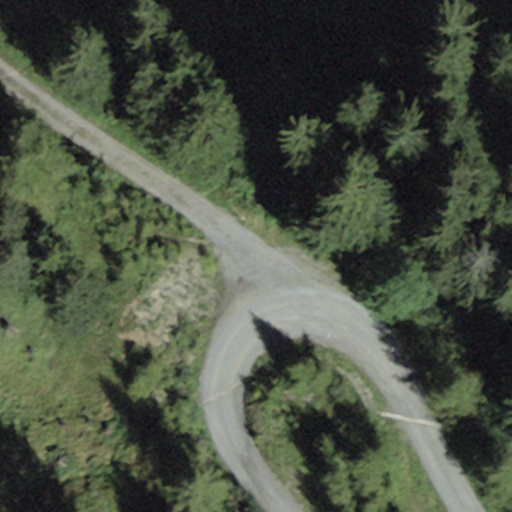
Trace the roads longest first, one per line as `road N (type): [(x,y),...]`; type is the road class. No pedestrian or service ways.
road 1 (track): [(316,318),(0,83)]
road 2 (track): [(277,511),(233,462),(217,365),(265,318),(316,318)]
road 3 (track): [(477,511),(316,318)]
